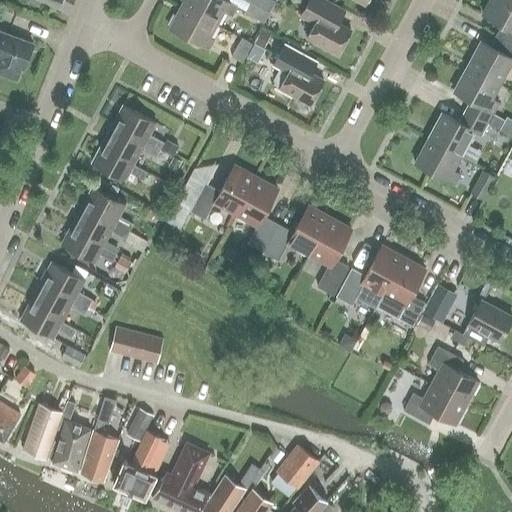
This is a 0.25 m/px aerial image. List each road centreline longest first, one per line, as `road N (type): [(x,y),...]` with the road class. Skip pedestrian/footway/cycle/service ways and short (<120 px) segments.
road 1 (residential): [(356,453),(85,379),(0,335)]
road 2 (residential): [(336,160),(131,52)]
road 3 (tertiary): [(0,234),(86,25)]
road 4 (residential): [(511,258),(336,160)]
road 5 (residential): [(336,160),(424,0)]
